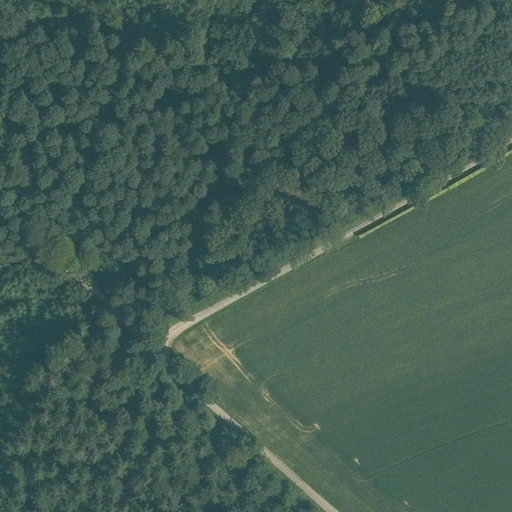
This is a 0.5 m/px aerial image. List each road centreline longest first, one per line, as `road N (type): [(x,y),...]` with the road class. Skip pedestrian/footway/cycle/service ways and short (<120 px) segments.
road 1 (track): [(332,511),(195,376),(176,352),(175,329),(511,141)]
road 2 (track): [(0,254),(171,338)]
road 3 (track): [(111,511),(171,338)]
